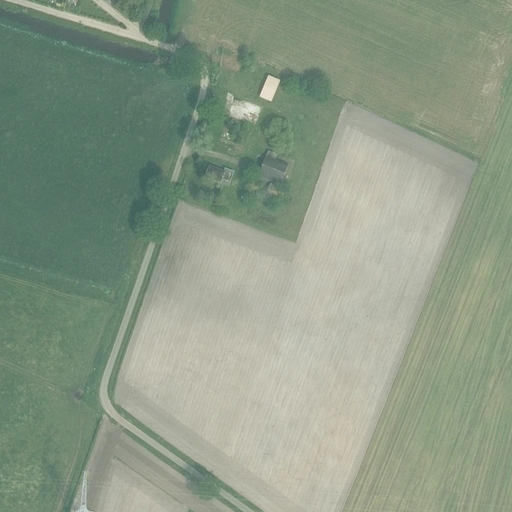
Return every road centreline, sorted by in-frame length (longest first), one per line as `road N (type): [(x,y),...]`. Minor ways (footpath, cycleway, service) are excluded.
road 1 (unclassified): [(242,511),(102,413),(101,391),(202,96),(179,52)]
road 2 (track): [(179,52),(8,0)]
